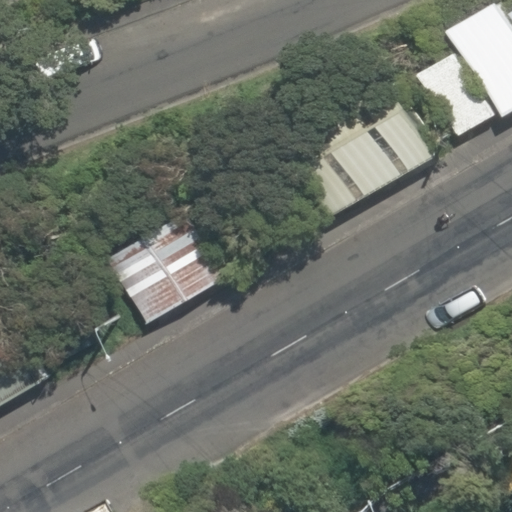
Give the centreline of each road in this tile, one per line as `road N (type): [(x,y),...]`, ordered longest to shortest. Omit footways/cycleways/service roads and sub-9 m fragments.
road 1 (tertiary): [(511,227),(10,511)]
road 2 (residential): [(0,125),(113,91),(302,0)]
